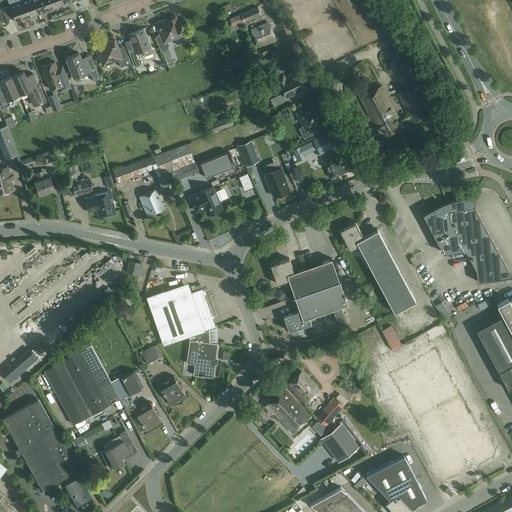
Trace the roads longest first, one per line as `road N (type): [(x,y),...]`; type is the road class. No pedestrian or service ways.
road 1 (unclassified): [(157,469),(255,365),(257,341),(233,262)]
road 2 (tertiary): [(0,231),(71,232),(233,262)]
road 3 (residential): [(368,180),(273,0)]
road 4 (residential): [(0,60),(153,0)]
road 5 (tertiary): [(233,262),(236,249),(266,226),(368,180)]
road 6 (secondary): [(499,115),(438,0)]
road 7 (tertiary): [(368,180),(487,151)]
